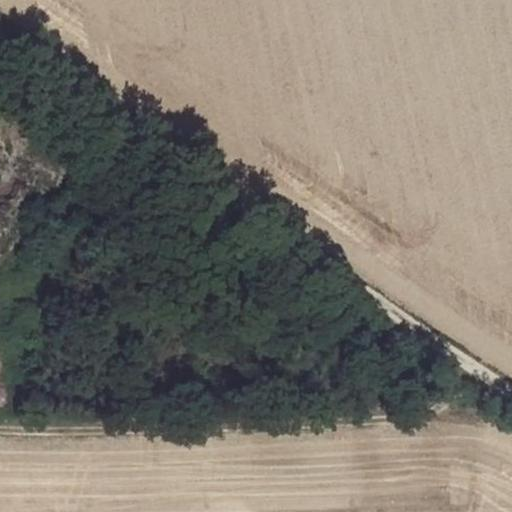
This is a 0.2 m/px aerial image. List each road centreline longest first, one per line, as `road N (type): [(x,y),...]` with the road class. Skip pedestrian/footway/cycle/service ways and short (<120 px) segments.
road 1 (track): [(511,390),(0,34)]
road 2 (track): [(0,429),(108,433),(414,413),(441,403),(473,365)]
